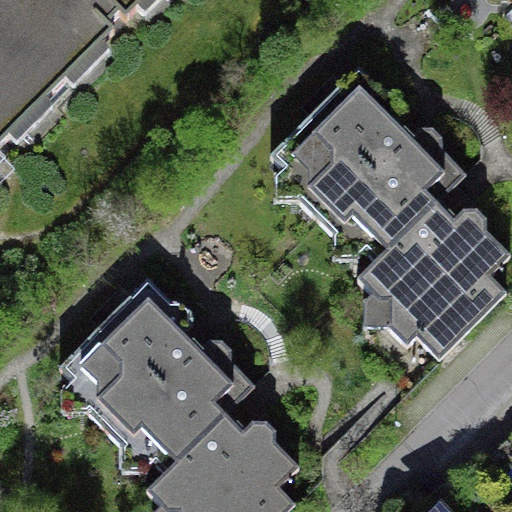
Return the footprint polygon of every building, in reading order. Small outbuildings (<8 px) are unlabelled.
[(0,0),(0,149),(148,0),(0,0)] [(357,75),(273,157),(284,169),(285,197),(312,194),(344,226),(346,249),(383,253),(437,199),(423,189),(445,170),(357,75)] [(366,299),(365,325),(394,327),(409,345),(421,334),(440,354),(505,289),(489,274),(509,254),(487,232),(487,220),(478,209),(465,209),(456,218),(437,199),(383,253),(361,273),(376,291),(366,299)] [(147,287),(62,369),(73,381),(74,409),(102,406),(134,438),(135,461),(173,464),(227,411),(212,401),(235,382),(147,287)] [(156,511),(283,511),(294,501),(279,485),(298,465),(277,444),(276,431),(267,421),(254,421),(246,430),(227,411),(173,464),(150,485),(166,502),(156,511)] [(511,412),(497,428),(511,442),(511,412)] [(511,442),(497,428),(478,447),(511,480),(511,442)] [(458,511),(438,492),(419,511),(458,511)]
